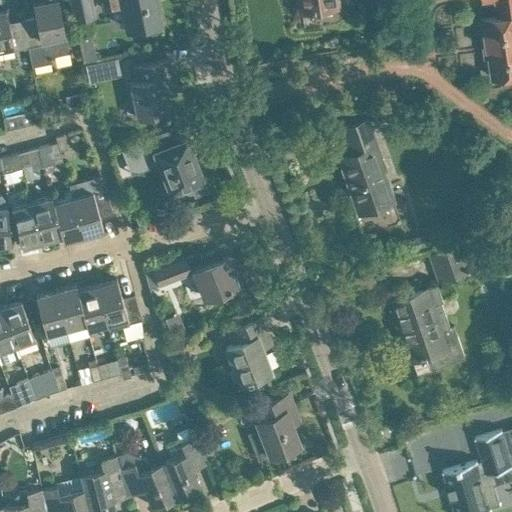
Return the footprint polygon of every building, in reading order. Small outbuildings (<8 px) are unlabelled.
[(68,50),(65,32),(57,0),(47,0),(33,3),(35,15),(21,18),(26,45),(27,45),(32,64),(50,60),(53,53),(68,50)] [(94,15),(91,0),(70,0),(74,19),(94,15)] [(155,0),(103,0),(105,8),(122,5),(126,27),(160,20),(155,0)] [(299,0),(300,9),(307,8),(308,10),(314,9),(313,7),(337,4),(336,0),(299,0)] [(511,73),(511,0),(496,0),(498,15),(481,17),(484,43),(488,42),(492,76),(511,73)] [(26,45),(21,18),(8,21),(6,9),(0,10),(0,57),(15,54),(13,48),(26,45)] [(173,83),(168,56),(133,63),(137,78),(129,80),(137,116),(169,109),(164,85),(173,83)] [(96,61),(85,63),(89,80),(100,78),(96,61)] [(32,122),(29,110),(2,116),(5,128),(32,122)] [(366,118),(342,126),(346,140),(371,131),(366,118)] [(167,128),(120,147),(126,162),(147,154),(151,163),(159,160),(170,190),(202,177),(186,137),(173,142),(167,128)] [(67,146),(63,132),(55,134),(56,140),(59,148),(67,146)] [(59,148),(56,140),(47,142),(51,156),(61,154),(59,148)] [(351,152),(339,156),(359,210),(392,199),(382,170),(384,169),(375,144),(351,152)] [(37,145),(26,148),(30,163),(31,165),(41,162),(41,159),(37,145)] [(30,163),(26,148),(16,151),(20,165),(30,163)] [(20,165),(16,151),(9,153),(13,167),(20,165)] [(113,212),(104,181),(101,173),(68,182),(72,195),(82,233),(103,228),(100,216),(113,212)] [(0,195),(0,194),(0,244),(10,244),(6,204),(4,204),(4,198),(0,195)] [(61,233),(52,200),(50,194),(30,200),(41,238),(61,233)] [(82,233),(72,195),(52,200),(61,233),(62,239),(82,233)] [(41,238),(30,200),(11,205),(21,244),(41,238)] [(469,268),(460,243),(430,253),(439,278),(469,268)] [(226,255),(193,268),(204,296),(237,283),(226,255)] [(148,287),(190,271),(184,256),(143,272),(148,287)] [(139,310),(134,292),(121,296),(116,277),(95,283),(106,321),(109,329),(129,323),(128,321),(140,318),(139,310)] [(86,321),(77,288),(75,282),(54,288),(65,326),(86,321)] [(106,321),(95,283),(77,288),(86,321),(87,326),(106,321)] [(436,283),(389,299),(399,326),(400,325),(406,341),(405,341),(406,346),(407,346),(416,372),(464,356),(453,324),(449,326),(441,301),(442,301),(436,283)] [(65,326),(54,288),(35,293),(46,332),(65,326)] [(34,336),(20,298),(0,305),(14,343),(34,336)] [(0,361),(19,354),(14,343),(0,305),(0,361)] [(270,338),(261,316),(228,329),(233,342),(225,345),(239,381),(246,378),(247,379),(252,377),(251,376),(271,369),(262,345),(268,342),(270,338)] [(105,360),(97,362),(101,376),(109,374),(105,360)] [(130,374),(127,360),(118,362),(120,371),(122,377),(130,374)] [(101,376),(97,362),(88,364),(92,379),(101,376)] [(66,386),(61,371),(53,374),(58,388),(66,386)] [(58,388),(53,374),(44,377),(49,391),(58,388)] [(16,386),(16,388),(10,390),(16,404),(35,397),(29,383),(28,378),(17,382),(16,386)] [(0,410),(16,404),(10,390),(2,394),(1,390),(0,389),(0,410)] [(286,407),(293,404),(288,391),(253,405),(258,417),(256,417),(269,453),(299,442),(286,407)] [(477,459),(444,468),(456,511),(473,511),(474,511),(491,507),(484,484),(511,476),(511,463),(501,428),(476,435),(482,456),(483,458),(477,460),(477,459)] [(191,465),(205,460),(194,435),(181,440),(185,451),(164,460),(177,493),(199,484),(191,465)] [(126,449),(116,453),(128,492),(143,486),(151,504),(177,493),(164,460),(150,466),(147,458),(126,449)] [(128,492),(116,453),(115,454),(101,456),(103,467),(80,470),(84,487),(90,511),(116,511),(112,496),(128,492)] [(90,511),(84,487),(59,493),(56,483),(41,487),(45,511),(50,511),(62,509),(62,511),(90,511)] [(45,511),(41,487),(19,491),(14,495),(15,502),(3,504),(4,511),(45,511)]
